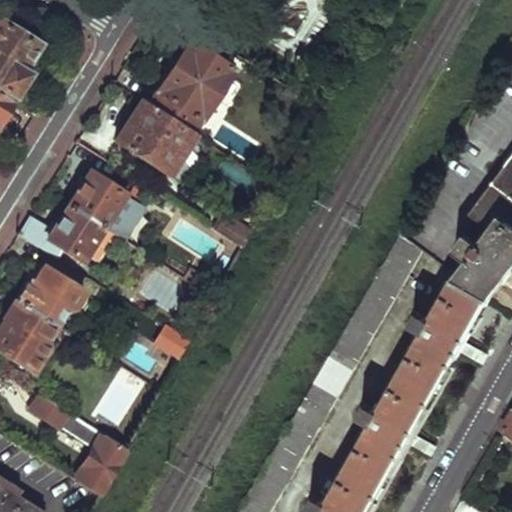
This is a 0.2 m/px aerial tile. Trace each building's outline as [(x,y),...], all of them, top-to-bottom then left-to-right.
[(362,0),(378,10),(383,0),(362,0)] [(0,91),(13,100),(28,75),(24,72),(40,48),(0,23),(0,91)] [(145,104),(191,133),(230,70),(184,41),(145,104)] [(113,142),(166,174),(191,133),(145,104),(139,100),(113,142)] [(193,145),(206,152),(210,144),(198,137),(193,145)] [(511,167),(441,263),(454,273),(451,278),(489,300),(511,268),(511,167)] [(65,205),(102,227),(122,193),(87,170),(65,205)] [(63,250),(81,261),(102,227),(65,205),(51,228),(29,215),(17,234),(58,259),(63,250)] [(243,247),(253,230),(225,213),(215,230),(243,247)] [(403,236),(243,511),(272,511),(423,251),(403,236)] [(13,298),(54,323),(62,310),(69,309),(82,289),(39,262),(29,278),(26,276),(13,298)] [(412,435),(458,353),(481,365),(484,360),(487,354),(465,342),(489,300),(451,278),(428,319),(412,310),(404,324),(421,333),(377,412),(360,403),(351,417),(368,427),(325,505),(307,495),(298,510),(303,511),(369,511),(407,445),(429,458),(432,453),(436,447),(412,435)] [(0,318),(0,352),(31,371),(48,344),(43,341),(54,323),(13,298),(0,318)] [(197,327),(189,322),(181,336),(189,341),(197,327)] [(43,341),(48,344),(54,348),(65,330),(54,323),(43,341)] [(151,341),(180,357),(182,354),(189,341),(181,336),(162,324),(151,341)] [(34,391),(24,385),(14,401),(25,408),(34,391)] [(24,410),(58,430),(61,424),(69,412),(34,391),(25,408),(24,410)] [(61,424),(89,441),(96,429),(69,412),(61,424)] [(511,414),(503,431),(511,437),(511,414)] [(76,479),(101,495),(128,449),(103,433),(76,479)] [(0,511),(40,511),(41,511),(0,484),(0,511)] [(484,511),(465,499),(457,511),(484,511)]
